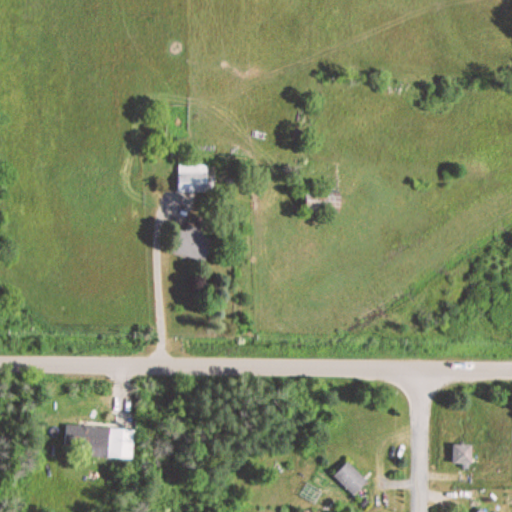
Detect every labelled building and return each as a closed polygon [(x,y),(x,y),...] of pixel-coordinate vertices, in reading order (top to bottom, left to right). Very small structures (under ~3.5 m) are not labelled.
[(196,194),(196,166),(172,166),(172,194),(196,194)] [(336,192),(295,192),(295,212),(336,212),(336,192)] [(166,253),(197,264),(205,242),(174,232),(166,253)] [(87,458),(132,461),(133,430),(60,427),(59,445),(88,446),(87,458)] [(468,446),(445,446),(445,465),(468,465),(468,446)] [(347,496),(361,482),(342,462),(328,476),(347,496)]
